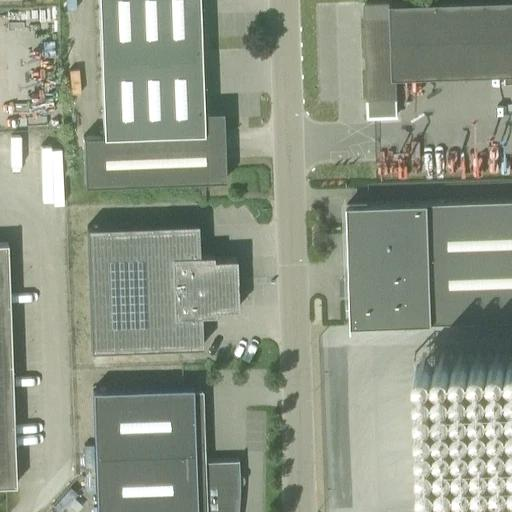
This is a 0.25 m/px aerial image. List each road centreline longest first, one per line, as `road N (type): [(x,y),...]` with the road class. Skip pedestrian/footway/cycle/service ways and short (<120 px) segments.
road 1 (unclassified): [(302,511),(281,0)]
road 2 (unknown): [(287,147),(511,130)]
